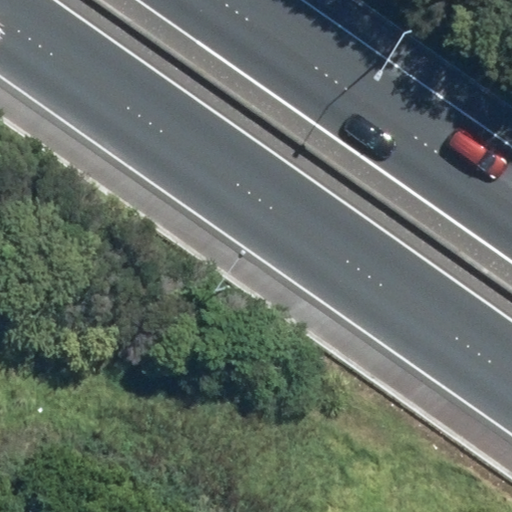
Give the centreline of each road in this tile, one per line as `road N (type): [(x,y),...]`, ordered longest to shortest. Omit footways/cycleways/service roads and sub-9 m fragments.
road 1 (motorway): [(511,372),(0,8)]
road 2 (motorway): [(259,0),(511,178)]
